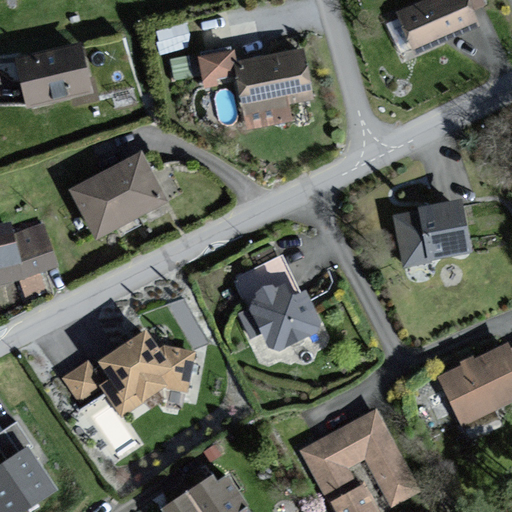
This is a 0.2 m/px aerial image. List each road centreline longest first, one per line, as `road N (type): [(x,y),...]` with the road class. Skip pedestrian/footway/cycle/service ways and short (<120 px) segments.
road 1 (residential): [(304,193),(0,343)]
road 2 (residential): [(304,193),(402,359),(511,321)]
road 3 (residential): [(368,160),(324,0)]
road 4 (residential): [(511,90),(368,160)]
